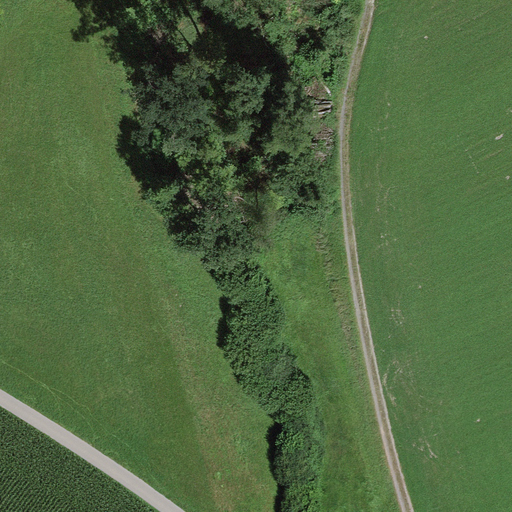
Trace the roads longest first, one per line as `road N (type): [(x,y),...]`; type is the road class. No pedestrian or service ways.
road 1 (track): [(407,511),(384,445),(341,209)]
road 2 (track): [(0,400),(167,511)]
